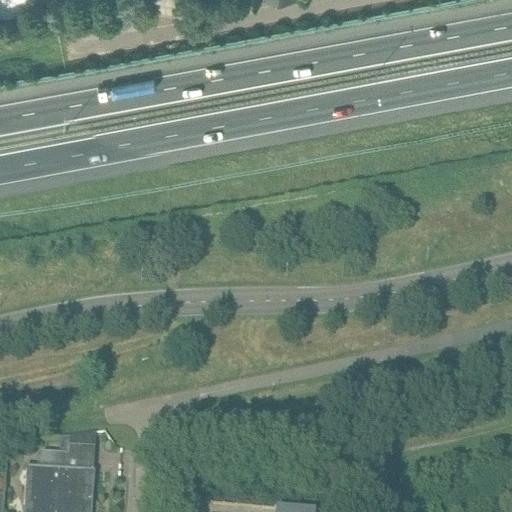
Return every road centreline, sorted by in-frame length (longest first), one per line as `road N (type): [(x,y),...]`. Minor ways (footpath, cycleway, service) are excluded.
road 1 (motorway): [(0,171),(511,75)]
road 2 (motorway): [(511,26),(0,120)]
road 3 (secondary): [(0,327),(193,299),(355,296),(511,266)]
road 4 (residential): [(70,57),(378,0)]
road 5 (residential): [(142,511),(154,408),(200,394)]
